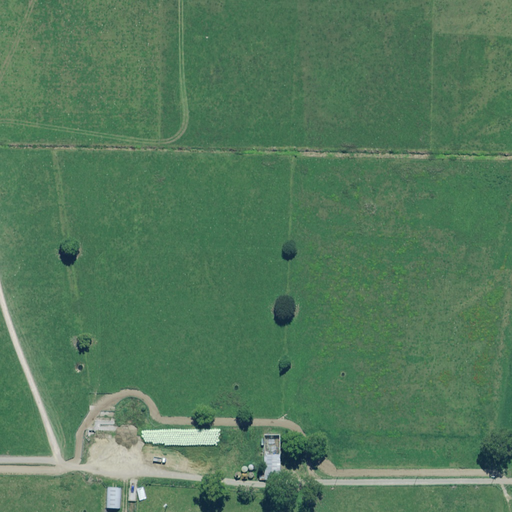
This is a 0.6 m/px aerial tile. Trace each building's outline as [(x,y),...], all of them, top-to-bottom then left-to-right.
[(135,432),(135,422),(96,421),(96,430),(89,430),(89,437),(97,438),(97,442),(110,443),(110,439),(107,439),(107,431),(135,432)] [(281,480),(281,435),(265,435),(265,476),(260,476),(260,480),(281,480)] [(242,472),(243,473),(243,480),(249,480),(249,478),(249,479),(250,479),(251,479),(252,480),(252,479),(253,479),(254,479),(255,478),(255,477),(255,476),(255,475),(255,474),(254,473),(253,472),(254,472),(254,471),(255,470),(255,469),(255,468),(255,467),(254,467),(254,466),(253,466),(252,466),(251,466),(250,466),(249,467),(248,468),(248,467),(247,467),(246,467),(245,467),(244,467),(243,467),(243,468),(242,468),(242,469),(242,470),(242,471),(242,472)] [(137,503),(138,479),(130,479),(129,502),(137,503)] [(120,489),(108,488),(108,509),(120,509),(120,489)]
